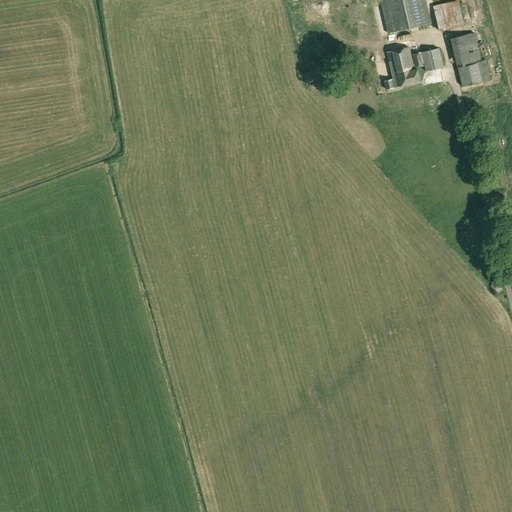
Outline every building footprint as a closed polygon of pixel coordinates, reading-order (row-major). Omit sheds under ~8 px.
[(379,0),(388,33),(431,23),(425,0),(379,0)] [(432,6),(439,31),(464,25),(458,0),(432,6)] [(450,39),(462,87),(491,80),(486,59),(481,61),(475,32),(450,39)] [(443,67),(439,48),(421,52),(423,61),(422,62),(420,53),(412,55),(414,64),(412,64),(409,47),(387,52),(394,79),(384,81),(387,89),(420,81),(417,69),(414,69),(413,67),(415,67),(423,65),(423,64),(424,63),(426,71),(443,67)] [(305,73),(308,83),(334,73),(330,63),(305,73)]
